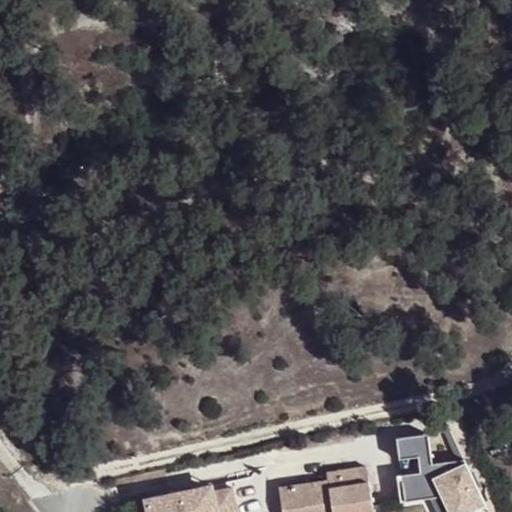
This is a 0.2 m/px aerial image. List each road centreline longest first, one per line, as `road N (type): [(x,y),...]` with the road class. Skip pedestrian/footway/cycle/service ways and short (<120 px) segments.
road 1 (track): [(0,442),(45,494),(481,391),(511,372)]
road 2 (track): [(186,0),(34,18),(0,31)]
